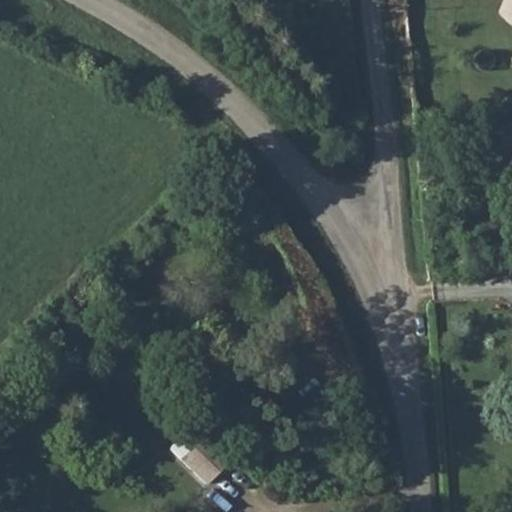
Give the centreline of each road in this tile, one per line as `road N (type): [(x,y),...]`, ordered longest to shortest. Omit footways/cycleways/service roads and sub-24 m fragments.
road 1 (unclassified): [(367,274),(326,211),(254,129),(188,69),(75,0)]
road 2 (unclassified): [(367,274),(386,232),(371,0)]
road 3 (unclassified): [(424,511),(411,395),(367,274)]
